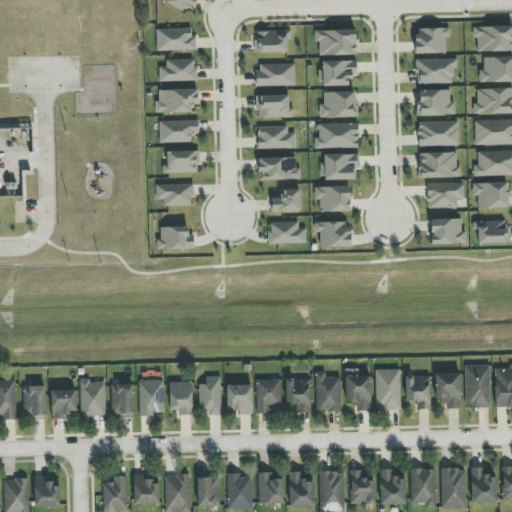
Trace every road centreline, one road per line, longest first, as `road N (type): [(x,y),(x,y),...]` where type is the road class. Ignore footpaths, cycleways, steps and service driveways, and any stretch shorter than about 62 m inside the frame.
road 1 (residential): [(0,452),(511,439)]
road 2 (residential): [(511,1),(231,13),(224,36),(227,224)]
road 3 (residential): [(384,0),(391,224)]
